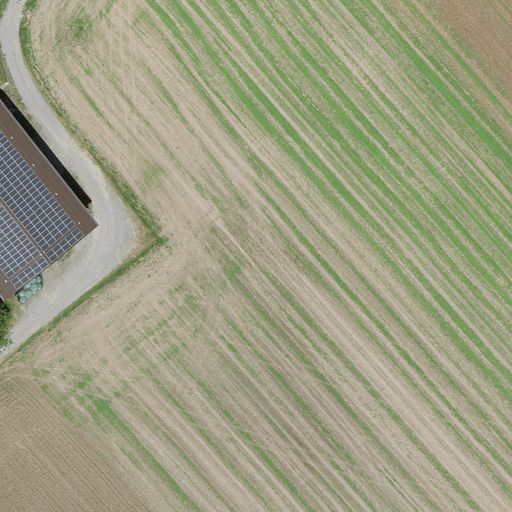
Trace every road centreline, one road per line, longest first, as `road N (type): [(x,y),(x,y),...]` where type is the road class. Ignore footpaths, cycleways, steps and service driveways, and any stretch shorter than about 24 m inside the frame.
road 1 (track): [(20,0),(10,28),(17,63),(69,156),(119,222)]
road 2 (residential): [(0,353),(63,309),(119,222)]
